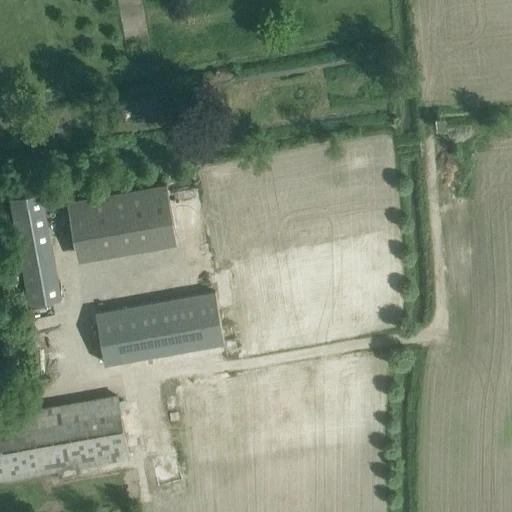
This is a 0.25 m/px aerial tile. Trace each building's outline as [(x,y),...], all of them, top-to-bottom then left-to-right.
[(66,200),(75,251),(174,235),(166,183),(66,200)] [(43,194),(9,200),(29,306),(62,300),(43,194)] [(14,269),(0,272),(0,291),(18,286),(14,269)] [(214,290),(94,311),(103,363),(223,342),(214,290)] [(0,480),(129,457),(118,396),(0,417),(0,480)]
